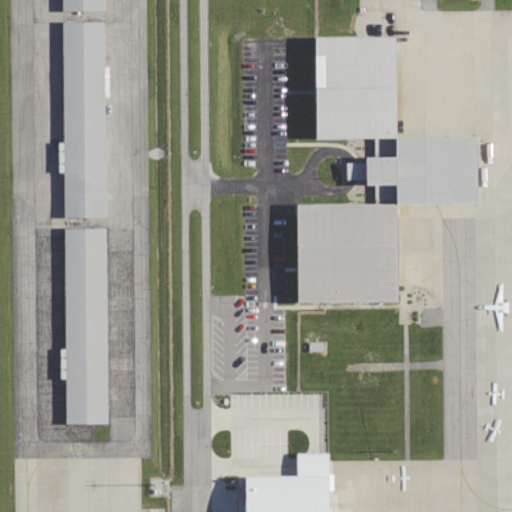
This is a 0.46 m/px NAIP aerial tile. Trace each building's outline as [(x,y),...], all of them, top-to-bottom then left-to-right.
[(58,0),(103,0),(104,19),(59,19),(58,0)] [(60,30),(103,30),(106,227),(62,227),(60,30)] [(297,303),(398,302),(397,205),(477,204),(476,136),(397,137),(396,36),(315,37),(316,139),(375,138),(375,157),(366,157),(366,162),(346,163),(347,179),(366,179),(366,185),(375,185),(375,203),(296,204),(297,303)] [(62,237),(105,236),(108,432),(64,432),(62,237)] [(245,477),(245,511),(329,511),(330,491),(334,491),(334,473),(329,473),(329,453),(297,454),(297,477),(245,477)]
